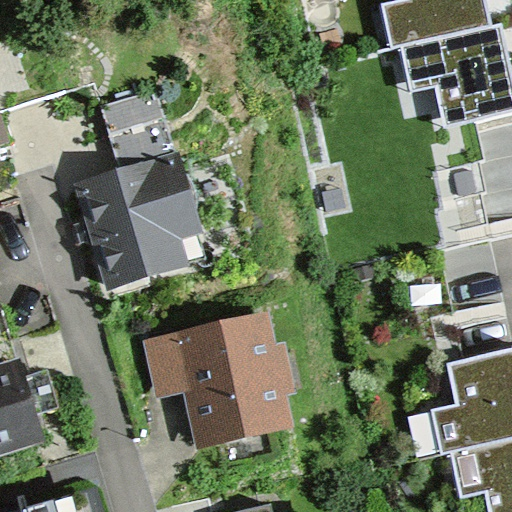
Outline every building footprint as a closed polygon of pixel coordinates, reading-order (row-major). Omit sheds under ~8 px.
[(490,23),(485,0),(390,0),(382,2),(392,45),(400,43),(490,23)] [(490,23),(400,43),(411,92),(437,86),(444,121),(511,105),(511,77),(499,21),(490,23)] [(101,104),(110,134),(162,118),(153,88),(101,104)] [(162,118),(110,134),(121,170),(173,154),(162,118)] [(121,170),(74,184),(106,291),(191,266),(182,237),(202,231),(178,153),(173,154),(121,170)] [(264,323),(146,348),(157,398),(187,392),(200,452),(288,434),(264,323)] [(511,437),(511,350),(449,363),(457,404),(433,409),(442,452),(451,450),(511,437)] [(17,367),(0,372),(0,458),(42,445),(17,367)] [(511,511),(511,437),(451,450),(461,500),(488,494),(491,511),(511,511)]
